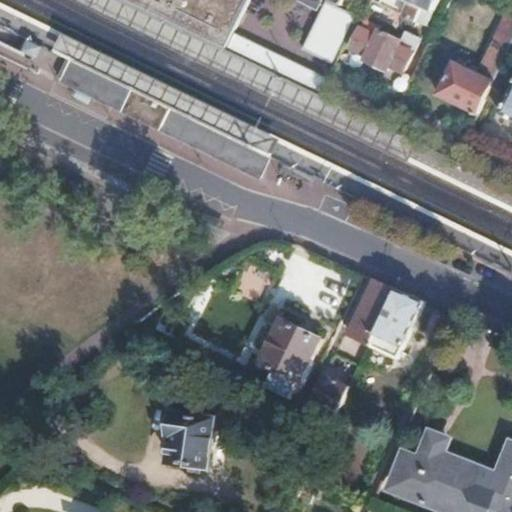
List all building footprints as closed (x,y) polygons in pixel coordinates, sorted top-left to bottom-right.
[(123,0),(227,50),(250,0),(123,0)] [(323,0),(297,0),(297,2),(317,12),(323,0)] [(425,25),(437,0),(381,0),(380,4),(403,15),(417,21),(425,25)] [(327,3),(306,47),(335,61),(356,16),(327,3)] [(417,21),(403,15),(399,21),(414,28),(417,21)] [(505,56),(511,41),(511,22),(506,20),(491,50),(505,56)] [(402,74),(418,39),(402,32),(398,41),(376,32),(374,36),(358,28),(348,49),(366,57),(364,62),(384,72),(387,67),(402,74)] [(505,56),(491,50),(487,48),(476,73),(452,62),(437,95),(477,113),(484,100),(497,72),(505,56)] [(266,159),(69,64),(65,74),(60,84),(256,179),(266,159)] [(494,105),(506,76),(497,72),(484,100),(494,105)] [(511,118),(511,89),(501,114),(511,118)] [(369,345),(396,290),(375,280),(349,335),(369,345)] [(395,360),(423,302),(396,290),(369,347),(395,360)] [(291,398),(321,338),(282,321),(260,364),(274,371),(267,387),(287,396),(291,398)] [(334,419),(349,387),(326,375),(310,408),(334,419)] [(205,466),(211,419),(171,414),(168,436),(172,436),(169,461),(205,466)] [(497,478),(477,469),(480,463),(455,453),(452,461),(442,456),(441,458),(425,451),(423,454),(422,454),(419,453),(416,453),(414,455),(412,458),(405,455),(393,488),(420,500),(421,502),(446,511),(484,511),(487,505),(503,511),(511,511),(511,445),(510,445),(497,478)]
